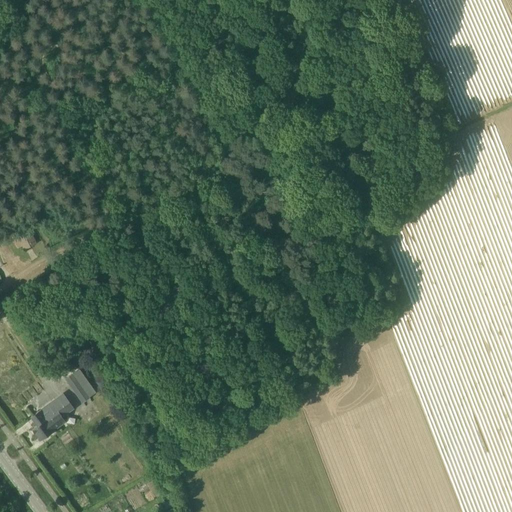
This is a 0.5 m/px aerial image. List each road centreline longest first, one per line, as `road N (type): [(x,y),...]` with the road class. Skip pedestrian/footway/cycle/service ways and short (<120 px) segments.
road 1 (track): [(0,290),(180,191),(228,144)]
road 2 (track): [(365,0),(228,144)]
